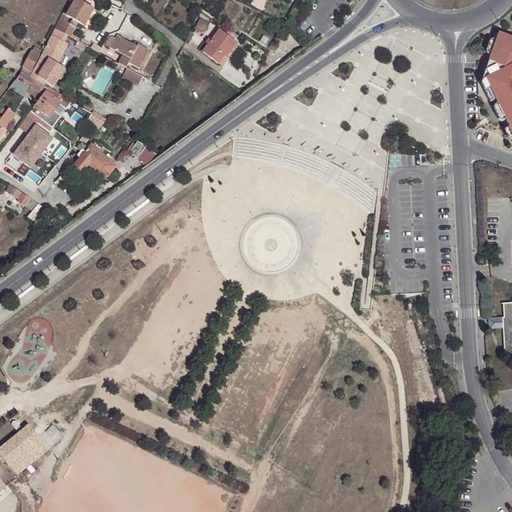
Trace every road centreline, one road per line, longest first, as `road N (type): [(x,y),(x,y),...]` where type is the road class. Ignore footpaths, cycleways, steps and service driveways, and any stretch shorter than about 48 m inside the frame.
road 1 (tertiary): [(0,292),(325,55)]
road 2 (residential): [(508,474),(491,445),(470,360),(460,145)]
road 3 (unknown): [(181,43),(141,118),(77,103)]
